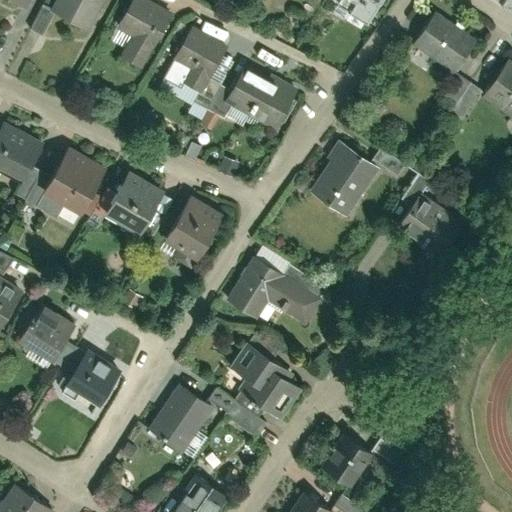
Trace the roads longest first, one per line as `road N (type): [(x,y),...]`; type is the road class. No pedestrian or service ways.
road 1 (residential): [(0,438),(74,491),(257,205)]
road 2 (residential): [(0,80),(257,205)]
road 3 (residential): [(257,205),(412,0)]
road 4 (residential): [(242,511),(347,345),(392,343)]
